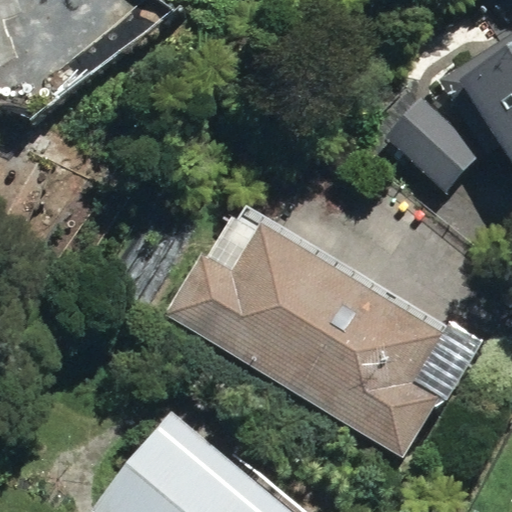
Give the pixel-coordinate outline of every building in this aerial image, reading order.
[(511,38),(430,87),(505,209),(511,204),(511,38)] [(357,135),(423,210),(472,167),(405,93),(357,135)] [(378,196),(322,163),(298,205),(354,238),(378,196)] [(149,331),(384,477),(421,419),(394,402),(423,355),(241,241),(213,288),(185,273),(149,331)] [(77,511),(252,511),(150,424),(77,511)]
